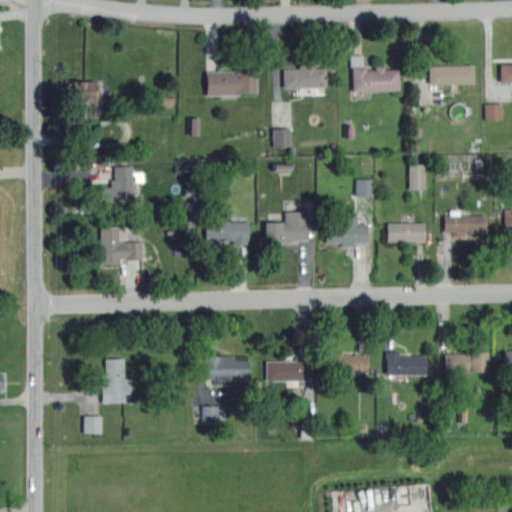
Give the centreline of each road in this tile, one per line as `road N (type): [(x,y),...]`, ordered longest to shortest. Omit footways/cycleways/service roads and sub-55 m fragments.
road 1 (tertiary): [(36,0),(40,511)]
road 2 (residential): [(40,304),(511,291)]
road 3 (residential): [(68,0),(194,14),(511,4)]
